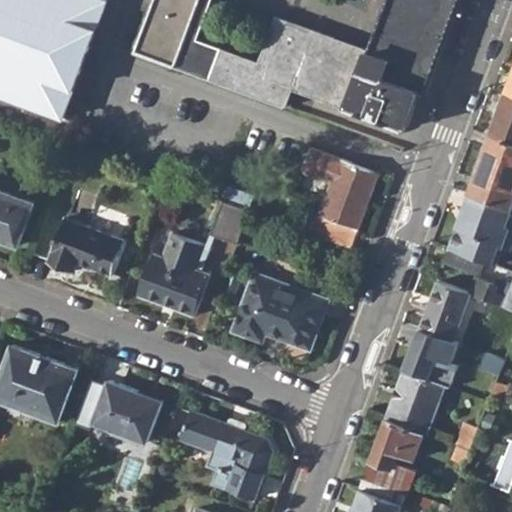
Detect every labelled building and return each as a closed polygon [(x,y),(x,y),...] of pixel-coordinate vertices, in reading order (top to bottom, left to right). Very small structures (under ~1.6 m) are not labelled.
[(0,0),(0,115),(71,142),(75,132),(74,132),(79,121),(67,117),(110,0),(109,0),(0,0)] [(157,0),(140,49),(178,63),(201,0),(157,0)] [(201,0),(178,63),(260,93),(288,18),(277,14),(260,59),(203,38),(217,0),(201,0)] [(386,0),(369,49),(288,18),(260,93),(287,103),(295,82),(408,123),(421,89),(427,91),(460,0),(386,0)] [(496,133),(511,139),(511,94),(496,133)] [(75,132),(81,134),(85,122),(79,119),(79,121),(74,132),(75,132)] [(490,150),(511,158),(511,139),(496,133),(490,150)] [(312,145),(303,170),(336,183),(325,214),(320,212),(313,231),(354,246),(382,171),(312,145)] [(503,205),(511,208),(511,158),(490,150),(473,194),(503,205)] [(0,235),(20,244),(36,202),(0,188),(0,235)] [(453,249),(488,261),(500,266),(506,248),(511,250),(511,208),(503,205),(473,194),(453,249)] [(252,209),(224,198),(212,231),(240,241),(252,209)] [(80,260),(115,273),(127,238),(68,215),(51,260),(76,270),(80,260)] [(140,293),(196,315),(212,273),(197,268),(207,244),(172,231),(163,255),(155,253),(140,293)] [(448,262),(483,275),(488,261),(453,249),(448,262)] [(253,281),(327,307),(330,298),(257,271),(253,281)] [(478,276),(472,290),(511,304),(511,283),(502,279),(500,284),(478,276)] [(457,331),(472,290),(442,279),(427,320),(457,331)] [(268,332),(312,348),(327,307),(253,281),(236,328),(265,340),(268,332)] [(411,362),(435,371),(442,354),(455,359),(462,341),(424,327),(411,362)] [(0,384),(0,397),(62,419),(81,366),(15,342),(0,384)] [(390,417),(431,432),(449,384),(409,369),(390,417)] [(96,421),(149,440),(165,398),(111,377),(96,421)] [(494,393),(511,399),(511,388),(498,383),(494,393)] [(267,436),(194,408),(184,436),(214,447),(208,461),(223,467),(219,479),(231,484),(230,487),(257,496),(274,449),(267,436)] [(407,459),(419,464),(431,432),(390,417),(376,457),(403,468),(407,459)] [(462,443),(474,448),(482,426),(471,423),(462,443)] [(511,438),(506,454),(503,453),(498,466),(501,467),(495,484),(511,490),(511,438)] [(456,460),(467,464),(474,448),(462,443),(456,460)] [(364,488),(405,504),(408,495),(415,498),(427,467),(419,464),(407,459),(403,468),(376,457),(364,488)] [(355,511),(401,511),(405,504),(364,488),(355,511)]
